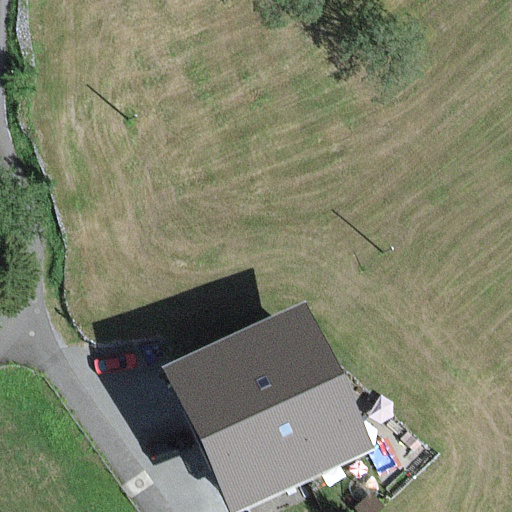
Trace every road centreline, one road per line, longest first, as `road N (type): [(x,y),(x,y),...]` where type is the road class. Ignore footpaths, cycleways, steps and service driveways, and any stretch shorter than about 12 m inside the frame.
road 1 (track): [(20,323),(158,511)]
road 2 (residential): [(0,134),(29,256),(20,323)]
